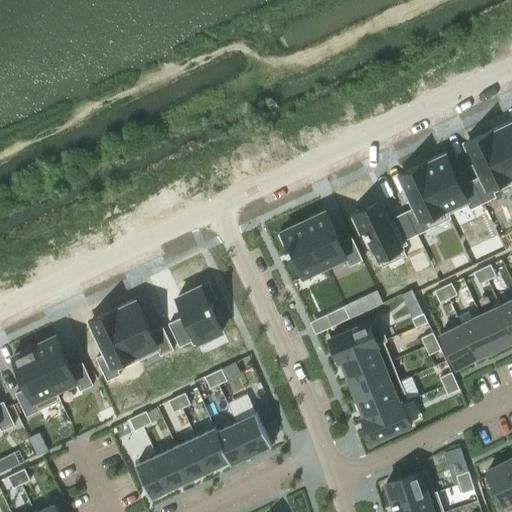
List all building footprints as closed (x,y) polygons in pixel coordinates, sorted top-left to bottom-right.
[(511,128),(491,138),(509,175),(511,174),(511,128)] [(491,138),(469,148),(482,175),(470,181),(479,201),(491,195),(487,186),(509,175),(491,138)] [(445,160),(423,170),(441,208),(463,197),(467,207),(479,201),(470,181),(458,186),(445,160)] [(423,170),(400,181),(413,208),(401,213),(411,233),(423,228),(418,218),(441,208),(423,170)] [(376,192),(354,203),(372,240),(394,230),(399,239),(411,233),(401,213),(389,219),(376,192)] [(325,210),(304,221),(325,266),(345,257),(349,265),(362,259),(351,236),(340,241),(325,210)] [(304,221),(278,233),(285,248),(287,247),(289,252),(291,251),(304,276),(325,266),(304,221)] [(511,241),(508,233),(500,237),(506,249),(511,246),(511,241)] [(490,264),(482,268),(487,279),(496,275),(490,264)] [(8,268),(0,271),(0,285),(14,279),(8,268)] [(482,268),(473,272),(479,284),(487,279),(482,268)] [(187,316),(175,321),(185,342),(197,336),(193,329),(218,317),(212,305),(215,303),(209,290),(206,292),(200,281),(176,293),(187,316)] [(451,282),(443,286),(448,298),(457,294),(451,282)] [(443,286),(434,291),(440,302),(448,298),(443,286)] [(412,289),(401,293),(413,318),(423,313),(414,293),(412,289)] [(377,291),(370,294),(375,305),(382,302),(377,291)] [(511,299),(500,305),(511,331),(511,299)] [(346,304),(335,309),(339,316),(350,311),(346,304)] [(140,305),(117,316),(135,354),(158,343),(162,352),(174,347),(164,326),(152,332),(140,305)] [(511,331),(500,305),(480,315),(496,347),(511,339),(511,331)] [(423,313),(412,318),(416,327),(419,325),(425,323),(428,322),(423,313)] [(480,315),(461,324),(476,356),(496,347),(480,315)] [(117,316),(95,327),(108,353),(96,359),(105,379),(117,374),(113,364),(135,354),(117,316)] [(378,318),(330,338),(338,358),(387,339),(378,318)] [(461,324),(440,334),(455,366),(476,356),(461,324)] [(432,332),(421,338),(425,346),(430,344),(437,341),(432,332)] [(56,335),(34,346),(60,400),(61,399),(59,396),(78,387),(80,390),(93,384),(82,361),(70,366),(56,335)] [(387,339),(338,358),(339,359),(342,358),(350,377),(392,360),(384,341),(387,340),(387,339)] [(430,344),(425,346),(429,354),(441,349),(437,341),(430,344)] [(34,346),(12,356),(27,387),(15,393),(26,416),(60,400),(34,346)] [(392,360),(350,377),(358,397),(400,380),(392,360)] [(221,368),(213,372),(219,384),(227,380),(221,368)] [(451,371),(440,377),(444,385),(449,383),(455,380),(451,371)] [(213,372),(204,376),(210,388),(219,384),(213,372)] [(400,380),(358,397),(366,416),(363,417),(363,418),(408,400),(400,380)] [(449,383),(444,385),(447,394),(459,388),(455,380),(449,383)] [(185,392),(177,396),(182,408),(191,404),(185,392)] [(177,396),(168,400),(174,412),(182,408),(177,396)] [(408,400),(363,418),(372,439),(411,423),(403,403),(409,401),(408,400)] [(0,427),(1,430),(14,424),(3,401),(0,402),(0,427)] [(146,411),(137,415),(143,426),(151,422),(146,411)] [(257,411),(236,421),(251,454),(272,444),(257,411)] [(137,415),(129,419),(135,430),(143,426),(137,415)] [(216,426),(215,427),(232,463),(251,454),(236,421),(218,430),(216,426)] [(215,427),(195,436),(211,469),(229,460),(231,463),(232,463),(215,427)] [(195,436),(176,445),(191,478),(211,469),(195,436)] [(176,445),(156,454),(172,487),(191,478),(176,445)] [(459,448),(446,452),(449,462),(462,457),(459,448)] [(156,454),(136,464),(151,497),(172,487),(156,454)] [(511,511),(511,470),(507,461),(487,471),(506,511),(511,511)] [(24,468),(16,472),(21,484),(30,480),(24,468)] [(426,468),(386,482),(394,505),(437,491),(437,490),(434,491),(426,468)] [(468,471),(456,475),(459,484),(471,480),(468,471)] [(16,472),(7,476),(13,488),(21,484),(16,472)] [(471,480),(459,484),(462,493),(474,488),(471,480)] [(437,491),(394,505),(396,511),(442,511),(444,511),(437,491)] [(59,511),(55,502),(35,511),(34,511),(59,511)]
